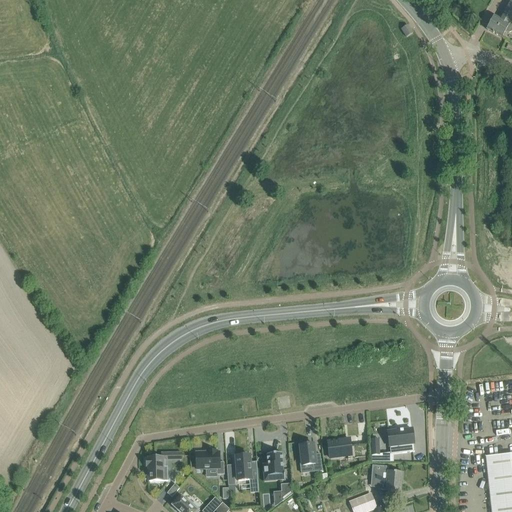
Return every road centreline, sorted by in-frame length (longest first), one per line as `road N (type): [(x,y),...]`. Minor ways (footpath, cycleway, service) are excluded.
road 1 (tertiary): [(65,511),(144,367),(178,336),(227,318),(375,305)]
road 2 (residential): [(444,396),(143,439),(107,501)]
road 3 (tertiary): [(455,214),(447,61)]
